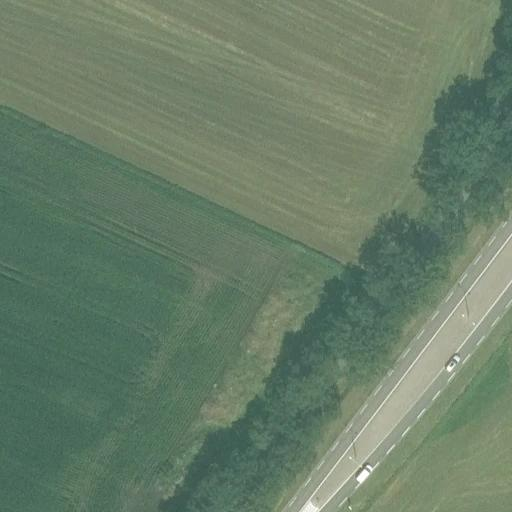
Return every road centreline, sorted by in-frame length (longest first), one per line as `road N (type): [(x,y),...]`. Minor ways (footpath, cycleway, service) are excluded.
road 1 (unclassified): [(230,511),(418,267),(493,159),(511,109)]
road 2 (primary): [(511,220),(289,511)]
road 3 (primary): [(326,511),(511,288)]
